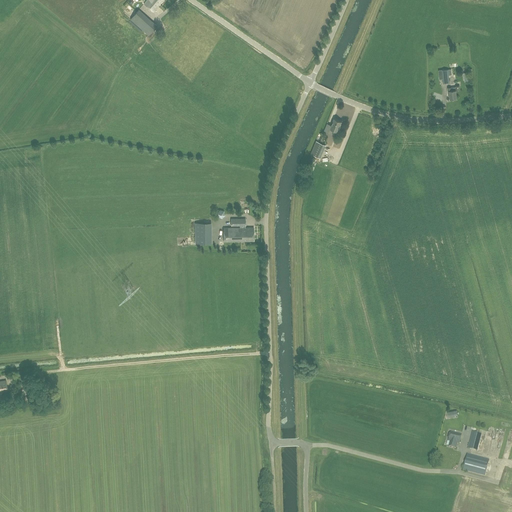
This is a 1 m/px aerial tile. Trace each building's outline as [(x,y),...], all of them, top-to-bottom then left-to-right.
[(163,0),(147,0),(144,4),(154,11),(163,0)] [(449,83),(449,72),(448,70),(442,70),(439,70),(439,75),(443,74),(443,79),(443,83),(449,83)] [(460,91),(459,86),(456,87),(448,88),(449,96),(450,96),(450,99),(457,98),(456,91),(460,91)] [(342,122),(334,119),(332,126),(327,124),(325,131),(332,133),(333,130),(339,132),(341,126),(340,126),(342,122)] [(316,142),(311,155),(321,158),(326,145),(316,142)] [(195,243),(209,243),(209,235),(209,227),(209,223),(195,223),(195,243)] [(254,241),(254,228),(224,228),(224,242),(254,241)] [(481,434),(473,432),(468,449),(477,451),(481,434)] [(461,435),(450,433),(448,441),(450,441),(449,447),(455,449),(457,443),(459,443),(459,444),(461,435)] [(485,476),(489,460),(468,454),(463,470),(485,476)]
